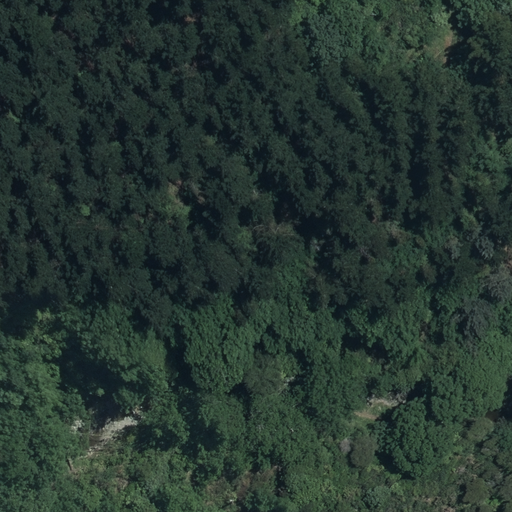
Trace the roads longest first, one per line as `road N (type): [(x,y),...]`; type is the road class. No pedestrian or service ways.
road 1 (track): [(198,511),(214,473),(295,456),(363,456),(459,413),(511,347)]
road 2 (track): [(511,192),(455,23),(457,0)]
